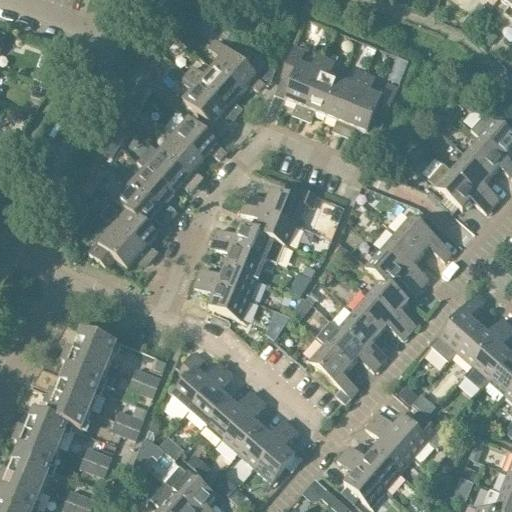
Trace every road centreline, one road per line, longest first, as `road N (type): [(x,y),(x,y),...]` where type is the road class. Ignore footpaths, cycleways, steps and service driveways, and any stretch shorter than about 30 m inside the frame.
road 1 (residential): [(475,247),(454,226),(254,141),(149,311)]
road 2 (residential): [(332,445),(447,309),(446,279),(475,247)]
road 3 (unclassified): [(5,246),(90,94),(109,38)]
road 4 (residential): [(149,311),(226,349),(332,445)]
road 5 (residential): [(0,389),(61,276)]
